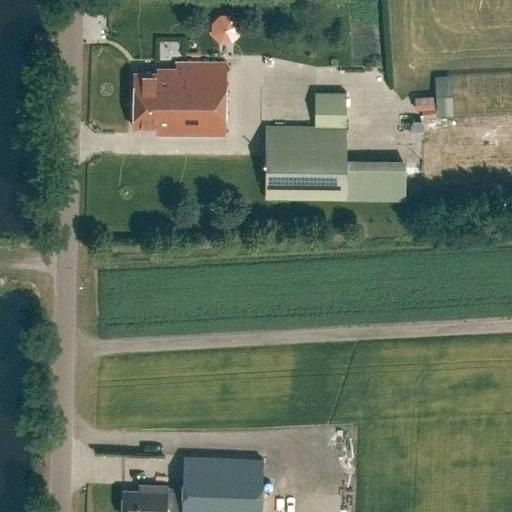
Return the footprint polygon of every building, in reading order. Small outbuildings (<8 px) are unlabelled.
[(210,22),(210,34),(218,42),(229,42),(237,34),(237,22),(229,14),(218,14),(210,22)] [(225,135),(226,62),(175,61),(175,68),(157,67),(157,72),(133,71),(133,127),(157,127),(157,134),(225,135)] [(264,196),(343,197),(343,157),(343,136),(344,91),(314,90),(313,125),(265,125),(264,196)] [(432,96),(413,98),(414,110),(421,109),(433,108),(432,96)] [(433,108),(421,109),(421,118),(434,117),(433,108)] [(258,511),(261,459),(184,456),(183,487),(167,487),(167,485),(140,484),(140,490),(124,489),(122,511),(258,511)]
